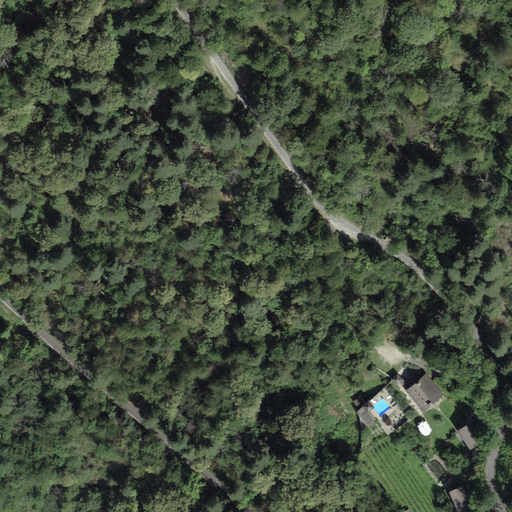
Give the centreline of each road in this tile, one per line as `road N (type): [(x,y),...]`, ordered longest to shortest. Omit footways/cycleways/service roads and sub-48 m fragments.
road 1 (tertiary): [(503,511),(490,472),(506,403),(470,323),(415,265),(322,206),(175,0)]
road 2 (tertiary): [(0,293),(248,511)]
